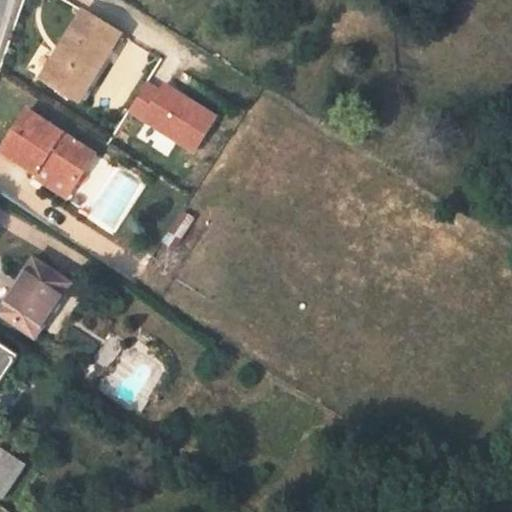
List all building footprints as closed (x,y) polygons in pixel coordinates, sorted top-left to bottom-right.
[(111,84),(106,81),(133,38),(96,14),(54,80),(96,108),(111,84)] [(137,113),(201,155),(224,121),(172,87),(167,95),(154,86),(137,113)] [(31,114),(6,152),(40,174),(46,166),(77,186),(98,155),(31,114)] [(46,166),(40,174),(37,178),(68,198),(77,186),(46,166)] [(1,313),(38,337),(72,286),(36,263),(1,313)] [(0,342),(0,386),(4,389),(24,359),(0,342)] [(0,451),(0,500),(1,501),(24,466),(0,451)]
